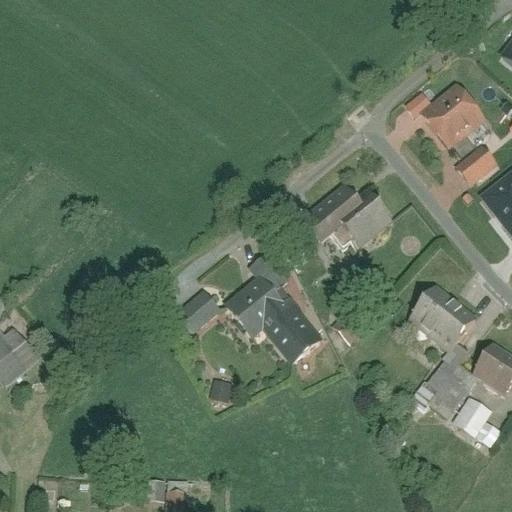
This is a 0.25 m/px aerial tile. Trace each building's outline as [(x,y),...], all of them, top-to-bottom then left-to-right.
[(457,94),(422,121),(451,159),(487,132),(457,94)] [(484,158),(458,178),(474,198),(500,178),(484,158)] [(343,196),(305,227),(328,255),(345,242),(361,261),(395,233),(373,207),(360,217),(343,196)] [(254,347),(262,341),(291,375),(318,352),(289,318),(290,317),(264,287),(228,317),(254,347)] [(456,431),(458,429),(477,443),(495,418),(478,405),(488,392),(505,405),(511,396),(511,363),(497,352),(481,373),(460,358),(482,330),(438,298),(411,334),(448,361),(417,402),(456,431)] [(172,324),(193,347),(221,322),(200,299),(172,324)] [(0,330),(0,385),(8,393),(35,368),(0,330)] [(221,391),(212,410),(227,416),(235,397),(221,391)] [(483,451),(495,457),(503,440),(490,435),(483,451)] [(12,476),(0,508),(0,511),(34,511),(43,488),(12,476)] [(148,488),(148,511),(163,511),(163,488),(148,488)] [(169,503),(167,511),(188,511),(189,504),(169,503)]
